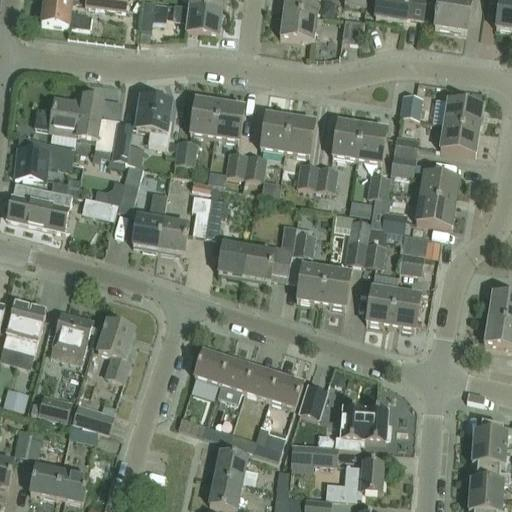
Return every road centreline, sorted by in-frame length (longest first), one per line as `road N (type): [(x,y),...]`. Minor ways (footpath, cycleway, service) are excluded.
road 1 (residential): [(249,78),(334,85),(396,70),(502,86),(511,96)]
road 2 (residential): [(441,388),(185,306)]
road 3 (residential): [(1,67),(249,78)]
road 4 (residential): [(121,511),(185,306)]
road 5 (residential): [(511,205),(456,286),(441,388)]
road 6 (residential): [(185,306),(0,253)]
road 7 (residential): [(426,511),(441,388)]
